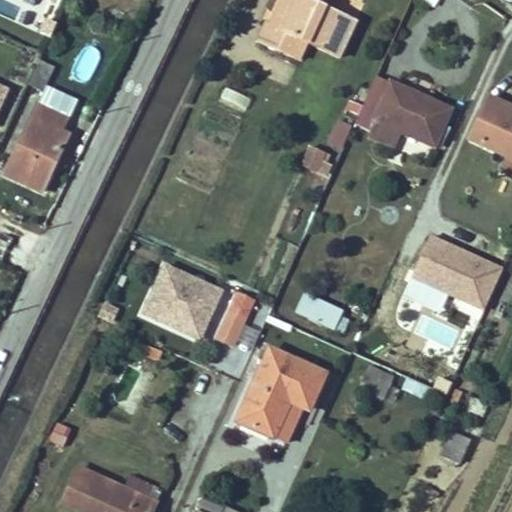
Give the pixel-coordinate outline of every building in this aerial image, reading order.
[(318,0),(288,0),(276,28),(270,25),(265,23),(257,41),(298,60),(306,43),(339,58),(356,22),(323,7),(316,4),(318,0)] [(281,0),(270,25),(276,28),(288,0),(281,0)] [(40,62),(29,85),(43,91),(53,68),(40,62)] [(391,83),(376,77),(363,107),(358,116),(355,124),(372,131),(369,137),(396,149),(403,133),(436,148),(437,145),(442,148),(448,135),(442,133),(452,110),(398,87),(396,92),(389,89),(391,83)] [(398,87),(391,83),(389,89),(396,92),(398,87)] [(46,88),(38,106),(66,119),(75,101),(46,88)] [(224,88),(220,100),(247,110),(251,97),(224,88)] [(503,105),(486,97),(467,138),(508,156),(511,158),(511,114),(501,109),(503,105)] [(349,100),(345,110),(358,116),(363,107),(349,100)] [(511,108),(503,105),(501,109),(511,114),(511,108)] [(38,106),(5,176),(41,193),(68,136),(60,132),(66,119),(38,106)] [(343,147),(351,124),(336,119),(328,143),(343,147)] [(317,172),(325,154),(310,147),(302,165),(317,172)] [(511,176),(511,158),(508,156),(501,171),(511,176)] [(511,187),(485,175),(478,190),(511,205),(511,187)] [(484,311),(502,271),(429,238),(411,278),(484,311)] [(142,314),(198,339),(220,292),(163,266),(142,314)] [(227,310),(231,312),(218,339),(233,346),(254,300),(236,291),(227,310)] [(304,295),(296,312),(333,329),(339,316),(341,312),(304,295)] [(339,316),(333,329),(342,333),(348,320),(339,316)] [(405,350),(383,339),(374,360),(396,370),(405,350)] [(269,349),(236,422),(273,439),(289,403),(301,408),(308,412),(325,374),(269,349)] [(393,377),(367,365),(357,386),(383,399),(393,377)] [(449,402),(456,405),(462,393),(455,390),(449,402)] [(474,398),(468,411),(482,418),(488,405),(474,398)] [(289,403),(273,439),(285,444),(301,408),(289,403)] [(459,463),(470,440),(451,432),(441,455),(459,463)] [(124,489),(78,468),(62,503),(82,511),(152,511),(157,504),(124,489)] [(124,489),(157,504),(163,491),(130,475),(124,489)] [(200,502),(196,511),(220,511),(221,511),(200,502)]
